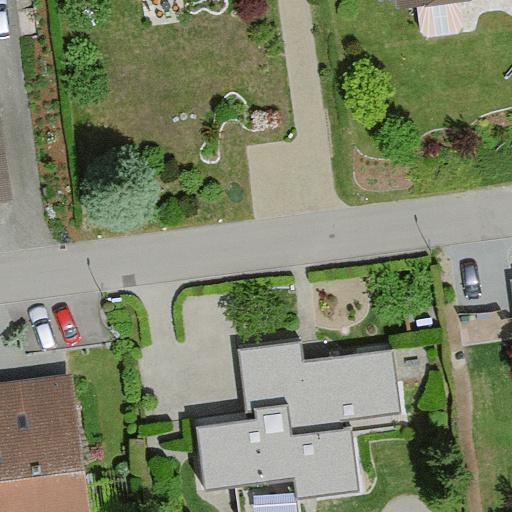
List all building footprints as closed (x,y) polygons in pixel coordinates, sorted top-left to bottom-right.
[(132,0),(134,9),(208,0),(132,0)] [(399,0),(401,17),(501,4),(500,0),(399,0)] [(0,206),(13,205),(3,125),(0,125),(0,206)] [(300,353),(240,359),(247,428),(201,433),(208,502),(239,499),(240,511),(307,511),(307,505),(362,499),(355,429),(406,423),(399,359),(302,370),(300,353)] [(0,511),(96,511),(80,385),(0,394),(0,511)]
